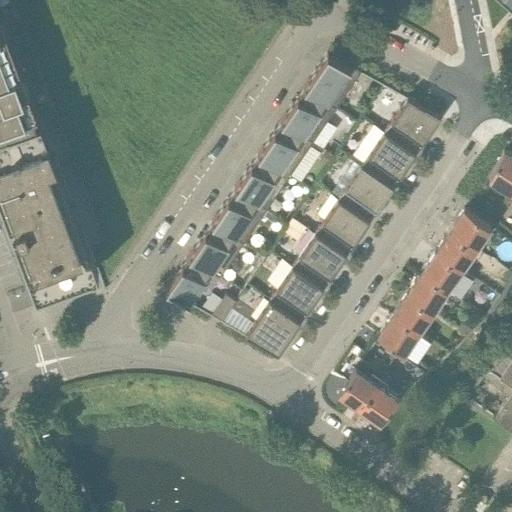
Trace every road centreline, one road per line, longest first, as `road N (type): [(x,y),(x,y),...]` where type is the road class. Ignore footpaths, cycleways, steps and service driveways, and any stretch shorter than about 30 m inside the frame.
road 1 (residential): [(107,350),(117,312),(315,25),(332,20),(485,100)]
road 2 (residential): [(281,399),(485,100)]
road 3 (residential): [(445,511),(281,399)]
road 4 (residential): [(281,399),(208,363),(107,350)]
